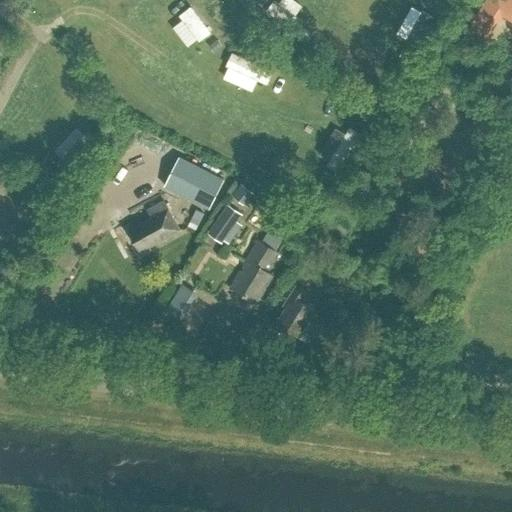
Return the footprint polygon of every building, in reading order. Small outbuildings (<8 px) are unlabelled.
[(211,39),(237,22),(226,4),(200,20),(211,39)] [(246,92),(253,75),(231,66),(224,83),(246,92)] [(273,92),(280,109),(289,106),(282,88),(273,92)] [(224,181),(180,158),(164,187),(207,210),(224,181)] [(180,230),(164,201),(147,210),(151,217),(128,230),(140,252),(180,230)] [(242,214),(228,204),(208,234),(222,244),(242,214)] [(278,253),(257,241),(230,287),(257,303),(273,275),(267,272),(278,253)] [(195,291),(179,281),(163,307),(179,317),(195,291)] [(308,292),(296,284),(283,305),(286,307),(277,323),(308,341),(318,325),(309,319),(315,309),(302,301),(308,292)]
